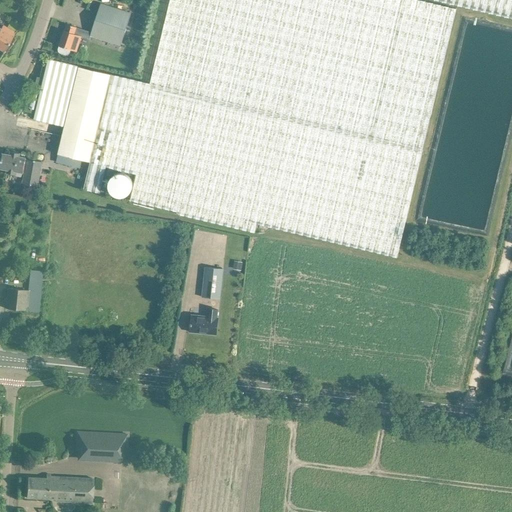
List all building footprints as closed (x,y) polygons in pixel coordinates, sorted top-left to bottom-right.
[(257,223),(397,257),(456,9),(418,0),(436,0),(511,18),(511,0),(170,0),(150,84),(48,59),(34,119),(65,126),(56,162),(72,166),(74,158),(90,162),(83,189),(100,193),(106,167),(137,174),(130,200),(177,212),(176,213),(255,232),(257,223)] [(90,36),(119,46),(129,12),(101,3),(90,36)] [(77,27),(76,27),(67,24),(65,31),(64,31),(62,32),(61,36),(62,38),(59,46),(60,46),(58,49),(59,51),(60,53),(66,55),(68,54),(69,53),(71,49),(76,51),(79,44),(76,43),(79,35),(74,34),(77,27)] [(0,49),(4,52),(15,32),(14,32),(12,36),(0,28),(0,49)] [(21,104),(16,111),(20,114),(25,107),(21,104)] [(41,166),(42,162),(33,160),(30,160),(26,159),(26,158),(21,157),(19,157),(20,153),(11,152),(10,155),(3,154),(1,160),(0,160),(0,161),(0,166),(0,167),(0,168),(7,170),(6,173),(16,175),(16,171),(24,173),(22,184),(38,187),(41,166)] [(68,196),(76,196),(77,187),(69,186),(68,196)] [(235,262),(233,271),(241,272),(242,264),(235,262)] [(202,298),(221,300),(224,270),(205,268),(202,298)] [(8,288),(6,308),(28,311),(30,290),(8,288)] [(190,332),(201,333),(201,330),(206,331),(206,333),(216,335),(218,318),(217,317),(218,310),(208,309),(207,317),(192,315),(191,323),(190,323),(190,325),(190,332)] [(126,462),(127,434),(77,432),(76,451),(77,451),(77,460),(83,460),(126,462)] [(55,501),(92,503),(93,479),(51,476),(51,475),(46,475),(46,478),(27,477),(26,498),(55,499),(55,501)]
